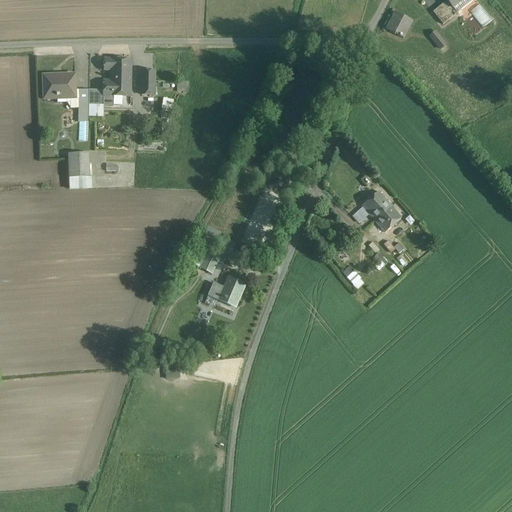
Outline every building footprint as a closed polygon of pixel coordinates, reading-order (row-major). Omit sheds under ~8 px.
[(445,0),(446,2),(453,9),(457,14),(473,0),(445,0)] [(446,2),(433,13),(443,25),(457,14),(453,9),(446,2)] [(481,4),(470,11),(473,15),(465,21),(474,34),(493,21),(481,4)] [(412,21),(395,12),(386,30),(403,39),(412,21)] [(436,33),(430,38),(439,49),(445,44),(436,33)] [(129,59),(103,60),(103,71),(110,70),(111,87),(102,87),(102,91),(102,106),(111,106),(111,97),(130,96),(129,59)] [(154,70),(142,70),(141,95),(153,95),(154,70)] [(65,79),(42,79),(43,102),(56,101),(56,99),(59,99),(58,96),(75,95),(75,76),(65,76),(65,79)] [(177,80),(176,92),(187,93),(188,82),(177,80)] [(81,91),(79,105),(88,105),(88,92),(88,91),(81,91)] [(88,107),(102,106),(102,91),(88,92),(88,105),(88,107)] [(161,110),(170,111),(171,101),(162,99),(161,110)] [(88,105),(79,105),(78,123),(88,123),(88,117),(88,107),(88,105)] [(88,107),(88,117),(103,117),(102,106),(88,107)] [(68,155),(70,187),(91,186),(88,153),(68,155)] [(243,169),(241,173),(251,177),(253,173),(243,169)] [(392,207),(379,193),(362,208),(375,222),(392,207)] [(392,207),(375,222),(385,233),(402,219),(392,207)] [(394,250),(387,241),(383,245),(390,253),(394,250)] [(222,253),(201,242),(190,264),(212,275),(222,253)] [(379,251),(373,244),(369,247),(375,255),(379,251)] [(381,253),(373,258),(380,270),(388,265),(381,253)] [(358,289),(365,283),(350,266),(343,273),(358,289)] [(245,285),(228,278),(224,288),(213,283),(208,296),(219,301),(218,301),(235,308),(245,285)]
